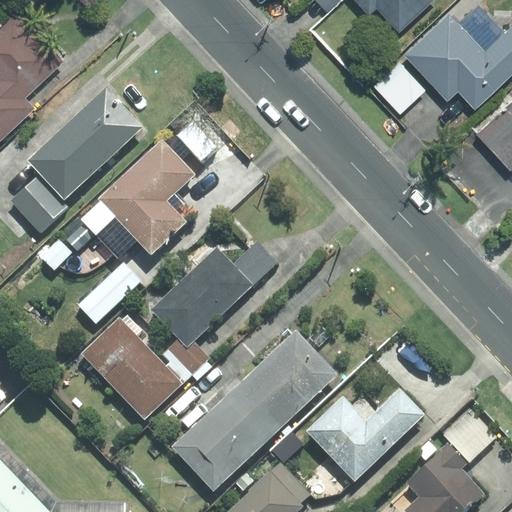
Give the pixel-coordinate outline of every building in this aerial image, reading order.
[(355,0),(369,15),(377,7),(399,32),(433,0),(355,0)] [(0,118),(11,130),(34,109),(24,99),(63,62),(14,9),(0,21),(0,118)] [(459,92),(475,110),(511,75),(511,28),(503,36),(478,9),(460,27),(449,15),(404,57),(448,102),(459,92)] [(398,63),(374,86),(400,114),(425,91),(398,63)] [(64,198),(142,126),(107,89),(29,161),(64,198)] [(511,102),(479,132),(511,168),(511,166),(511,102)] [(0,140),(11,130),(0,118),(0,140)] [(192,120),(176,135),(200,161),(216,147),(192,120)] [(176,194),(196,175),(162,140),(80,219),(118,258),(137,239),(151,254),(194,213),(176,194)] [(41,233),(68,207),(38,175),(10,200),(41,233)] [(93,236),(82,225),(67,240),(78,251),(93,236)] [(72,252),(59,239),(41,257),(54,270),(72,252)] [(257,241),(233,264),(253,285),(277,262),(257,241)] [(179,339),(187,347),(193,341),(253,285),(233,264),(217,247),(151,309),(179,339)] [(123,263),(79,305),(96,323),(140,281),(123,263)] [(145,420),(183,384),(165,366),(136,336),(142,330),(127,315),(122,320),(119,317),(80,354),(145,420)] [(237,388),(277,430),(337,374),(296,332),(237,388)] [(210,358),(193,341),(187,347),(179,339),(162,355),(169,362),(165,366),(183,384),(210,358)] [(213,490),(277,430),(237,388),(173,446),(213,490)] [(343,397),(308,431),(355,480),(423,414),(399,390),(366,421),(343,397)] [(442,434),(470,462),(497,437),(469,408),(442,434)] [(448,442),(407,482),(421,497),(406,510),(407,511),(465,511),(484,494),(461,469),(467,464),(448,442)] [(0,495),(26,470),(0,443),(0,495)] [(300,503),(309,494),(280,465),(229,511),(296,511),(303,506),(300,503)] [(51,511),(57,500),(26,470),(0,495),(0,511),(51,511)] [(124,511),(125,502),(57,500),(51,511),(124,511)]
